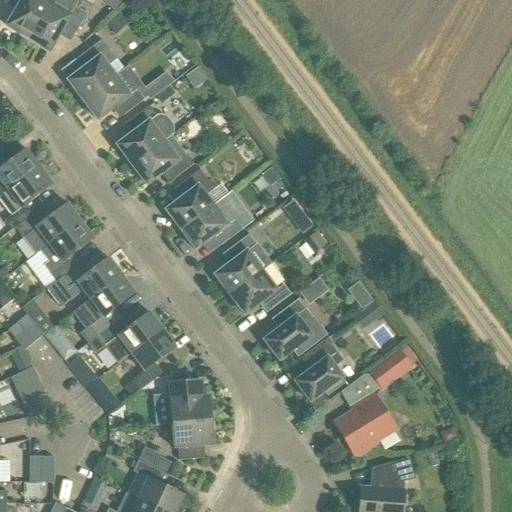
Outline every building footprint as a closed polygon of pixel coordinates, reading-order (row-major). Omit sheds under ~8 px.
[(6,27),(27,39),(48,5),(50,0),(6,0),(18,6),(6,27)] [(50,0),(48,5),(27,39),(49,52),(61,31),(73,39),(87,14),(75,7),(77,3),(71,0),(50,0)] [(119,14),(107,26),(116,36),(128,25),(119,14)] [(68,81),(82,101),(114,77),(107,67),(116,60),(102,41),(79,57),(86,67),(68,81)] [(114,77),(82,101),(97,121),(116,106),(123,116),(144,100),(137,90),(129,96),(114,77)] [(151,100),(165,90),(157,79),(143,90),(151,100)] [(156,99),(161,105),(173,96),(168,90),(156,99)] [(116,146),(131,166),(163,142),(171,136),(176,132),(176,130),(176,129),(176,127),(175,125),(174,122),(172,120),(170,119),(167,117),(165,116),(162,116),(159,116),(156,116),(149,107),(128,122),(135,132),(116,146)] [(163,142),(131,166),(146,186),(165,171),(172,181),(193,165),(186,155),(171,136),(163,142)] [(0,197),(7,192),(39,168),(25,150),(1,169),(0,167),(0,197)] [(39,168),(7,192),(20,209),(4,221),(12,231),(15,229),(35,213),(28,204),(52,185),(39,168)] [(165,211),(180,231),(212,207),(205,197),(214,190),(199,170),(177,187),(184,197),(165,211)] [(289,195),(278,202),(295,227),(305,220),(289,195)] [(15,229),(35,256),(38,254),(80,222),(67,204),(43,222),(35,213),(15,229)] [(212,207),(180,231),(195,251),(214,236),(221,246),(242,230),(235,220),(227,226),(212,207)] [(43,266),(56,283),(77,267),(69,258),(93,240),(80,222),(38,254),(46,264),(43,266)] [(214,276),(229,296),(261,272),(254,262),(263,255),(248,235),(226,252),(233,262),(214,276)] [(56,283),(44,292),(59,310),(83,292),(89,301),(121,277),(108,259),(84,277),(77,267),(56,283)] [(261,272),(229,296),(244,316),(263,301),(270,311),(291,295),(284,285),(276,291),(261,272)] [(121,277),(89,301),(72,313),(87,333),(81,337),(87,345),(118,322),(111,312),(134,294),(121,277)] [(323,296),(313,283),(300,293),(309,306),(323,296)] [(293,351),(298,357),(316,344),(303,327),(312,320),(298,300),(275,317),(283,327),(264,341),(267,346),(268,349),(269,352),(272,355),(275,357),(279,361),(293,351)] [(117,365),(130,355),(162,331),(149,313),(125,331),(118,322),(87,345),(95,354),(104,347),(117,365)] [(34,344),(43,336),(26,316),(17,324),(34,344)] [(24,351),(34,344),(17,324),(8,331),(24,351)] [(131,382),(138,392),(159,377),(152,367),(176,349),(162,331),(130,355),(143,372),(131,382)] [(295,383),(298,387),(299,391),(301,394),(304,397),(307,398),(310,403),(324,392),(328,398),(346,384),(334,368),(344,362),(327,339),(305,356),(314,368),(295,383)] [(381,388),(410,367),(400,353),(370,374),(381,388)] [(32,368),(21,373),(33,397),(43,392),(32,368)] [(169,401),(172,425),(211,421),(209,397),(202,397),(201,382),(188,383),(187,372),(170,374),(171,384),(168,385),(170,400),(169,401)] [(21,373),(20,374),(10,379),(21,402),(33,397),(21,373)] [(82,383),(86,389),(96,381),(90,374),(81,382),(82,383)] [(96,381),(86,389),(89,392),(94,398),(105,388),(98,379),(96,381)] [(335,426),(353,454),(355,453),(357,457),(378,445),(375,440),(395,429),(372,392),(350,406),(355,414),(335,426)] [(211,421),(172,425),(174,450),(177,449),(178,461),(204,459),(203,447),(214,446),(211,421)] [(41,458),(29,458),(29,484),(41,484),(41,458)] [(41,458),(41,484),(53,484),(54,458),(41,458)] [(354,511),(401,511),(403,492),(402,492),(403,482),(413,479),(409,460),(373,470),(377,483),(376,490),(361,489),(360,502),(355,502),(354,511)] [(137,499),(164,511),(175,511),(183,496),(156,483),(161,473),(138,461),(133,472),(147,479),(137,499)] [(164,511),(137,499),(131,511),(113,511),(102,506),(99,511),(164,511)]
